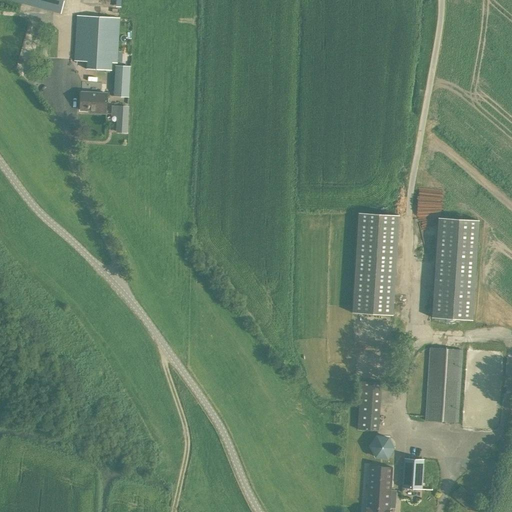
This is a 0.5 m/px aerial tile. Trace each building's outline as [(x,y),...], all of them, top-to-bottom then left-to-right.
[(10,0),(61,13),(64,0),(10,0)] [(88,16),(77,16),(74,60),(87,61),(87,69),(111,70),(112,62),(117,62),(119,18),(88,16)] [(131,66),(115,65),(113,96),(129,97),(131,66)] [(106,113),(107,103),(109,103),(109,97),(107,97),(107,93),(81,92),(80,110),(95,110),(95,112),(106,113)] [(117,106),(116,132),(126,132),(127,106),(117,106)] [(399,215),(359,212),(352,312),(392,315),(399,215)] [(479,220),(439,217),(432,317),(472,320),(479,220)] [(431,348),(425,421),(457,423),(462,350),(431,348)] [(361,381),(360,402),(358,429),(378,430),(381,382),(361,381)] [(388,459),(395,448),(390,437),(377,436),(370,446),(375,458),(388,459)] [(424,459),(404,458),(402,488),(422,489),(424,459)] [(369,465),(365,511),(389,511),(393,467),(369,465)] [(452,496),(467,509),(475,500),(460,487),(452,496)]
